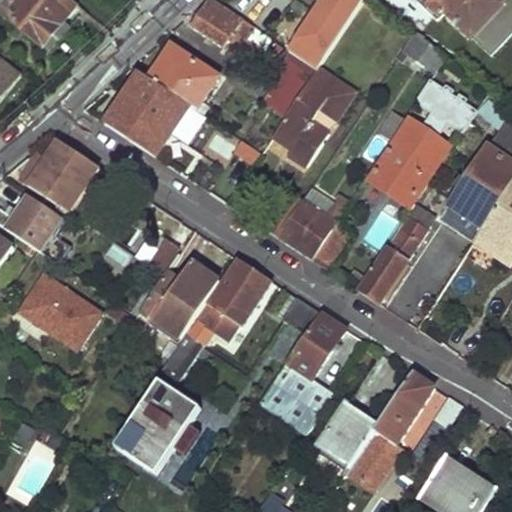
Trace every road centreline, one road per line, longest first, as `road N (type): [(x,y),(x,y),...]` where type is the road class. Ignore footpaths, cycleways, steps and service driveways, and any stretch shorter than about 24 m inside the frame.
road 1 (residential): [(50,113),(400,344),(511,408)]
road 2 (residential): [(168,0),(50,113)]
